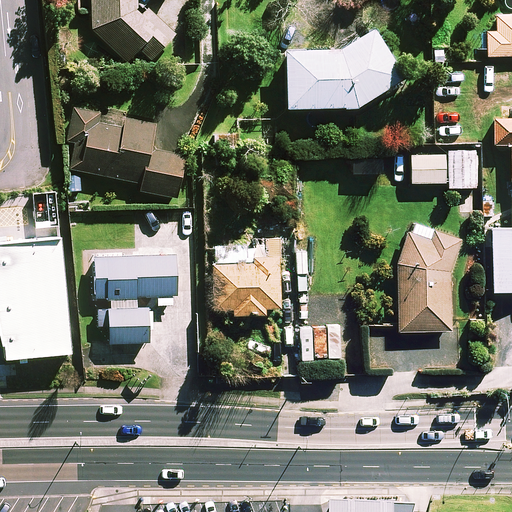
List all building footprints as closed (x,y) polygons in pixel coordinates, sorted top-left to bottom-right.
[(79,0),(79,19),(92,19),(92,33),(127,66),(137,56),(149,67),(173,41),(147,11),(147,0),(168,0),(79,0)] [(511,18),(496,19),(497,37),(487,37),(488,60),(511,59),(511,18)] [(352,35),(323,51),(284,52),(285,115),(355,114),(401,87),(375,34),(357,44),(352,35)] [(156,126),(72,110),(66,145),(74,146),(69,173),(142,187),(141,195),(177,202),(185,159),(151,153),(156,126)] [(511,123),(494,123),(494,150),(511,150),(511,201),(511,123)] [(477,148),(449,146),(445,191),(474,193),(477,148)] [(81,176),(68,175),(67,195),(80,195),(81,176)] [(286,178),(259,178),(259,203),(286,203),(286,178)] [(462,242),(411,226),(395,266),(396,337),(452,336),(451,275),(462,242)] [(511,231),(492,232),(493,297),(511,296),(511,231)] [(266,240),(266,250),(219,251),(219,268),(214,268),(214,314),(231,314),(231,320),(265,320),(265,313),(279,313),(279,240),(266,240)] [(71,359),(60,243),(0,248),(0,345),(1,352),(4,352),(5,366),(71,359)] [(176,309),(176,259),(95,260),(95,301),(110,301),(110,311),(97,311),(97,331),(109,331),(109,347),(150,347),(149,312),(136,312),(136,300),(158,299),(158,309),(176,309)] [(405,511),(410,490),(324,485),(324,511),(405,511)]
